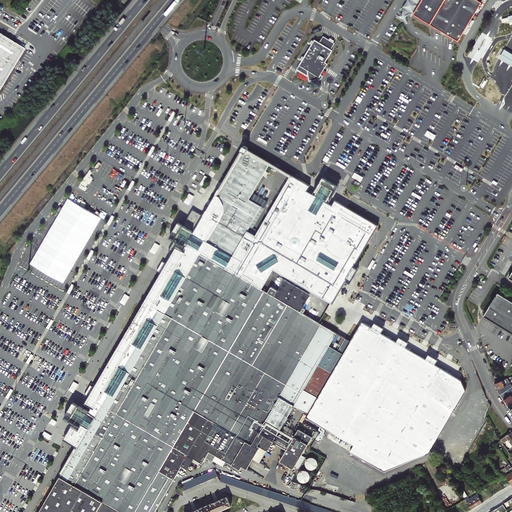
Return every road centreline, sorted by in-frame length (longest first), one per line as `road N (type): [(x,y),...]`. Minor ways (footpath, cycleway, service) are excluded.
road 1 (motorway): [(0,211),(174,0)]
road 2 (motorway): [(143,0),(0,173)]
road 3 (tertiary): [(511,199),(455,298),(466,334)]
road 4 (tertiary): [(466,334),(460,300),(511,214)]
